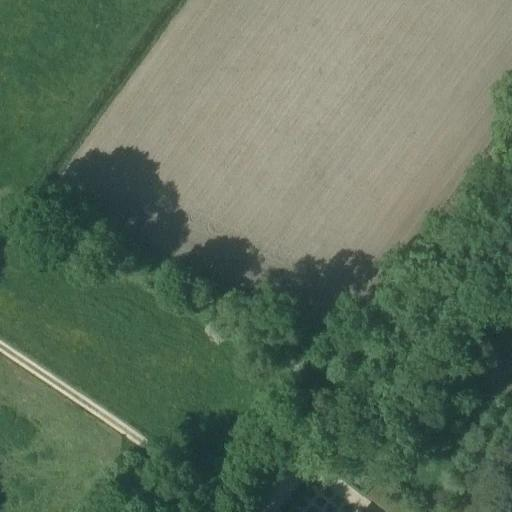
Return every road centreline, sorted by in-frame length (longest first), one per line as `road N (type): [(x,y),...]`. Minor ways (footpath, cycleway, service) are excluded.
road 1 (track): [(274,511),(511,198)]
road 2 (track): [(0,347),(244,511)]
